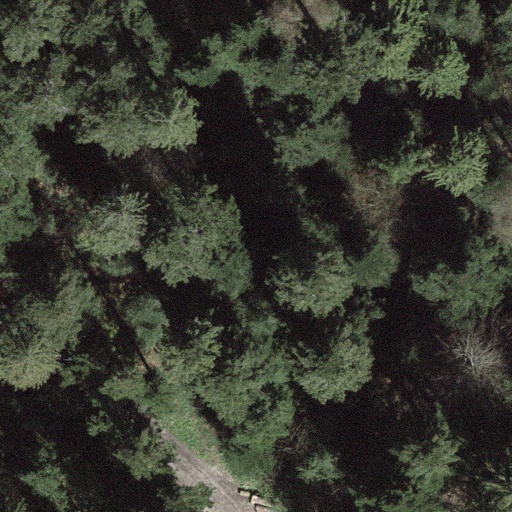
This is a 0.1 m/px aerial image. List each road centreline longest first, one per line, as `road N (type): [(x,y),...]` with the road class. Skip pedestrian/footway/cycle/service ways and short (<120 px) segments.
road 1 (track): [(0,278),(201,511)]
road 2 (track): [(429,511),(511,343)]
